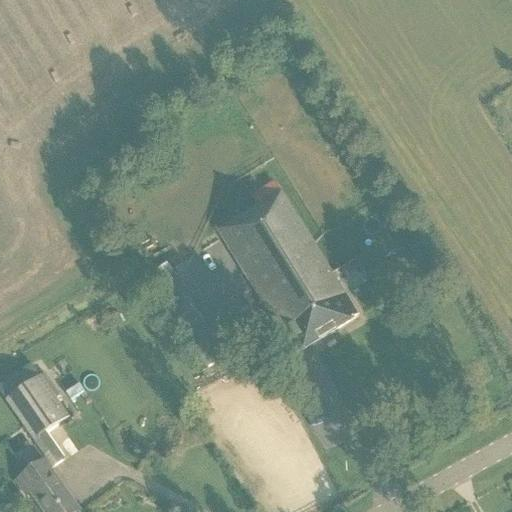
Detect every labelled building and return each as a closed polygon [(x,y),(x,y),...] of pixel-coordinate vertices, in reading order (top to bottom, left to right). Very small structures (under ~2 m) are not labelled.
[(252,196),(259,207),(218,232),(282,335),(283,335),(297,357),(358,319),(344,297),(346,296),(282,192),(280,193),(274,182),(252,196)] [(207,369),(227,357),(195,306),(175,318),(207,369)] [(320,352),(328,368),(344,360),(336,344),(320,352)] [(35,443),(46,435),(69,419),(40,378),(6,402),(35,443)] [(69,401),(83,396),(79,382),(64,387),(69,401)] [(46,460),(30,471),(16,481),(26,496),(30,493),(44,511),(79,511),(50,471),(66,460),(52,440),(50,441),(46,435),(35,443),(39,449),(46,460)]
